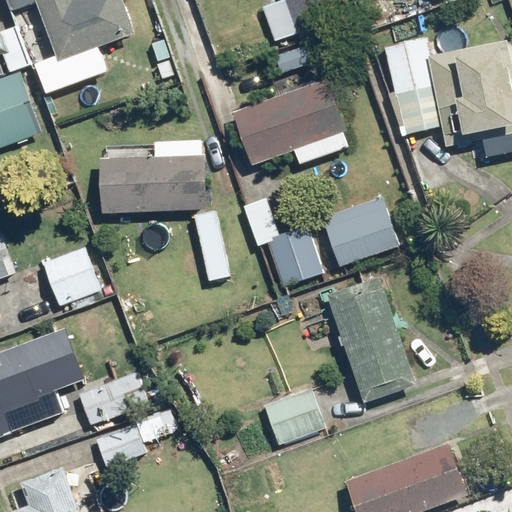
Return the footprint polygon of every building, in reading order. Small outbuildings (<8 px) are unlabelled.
[(13,0),(16,10),(39,2),(42,11),(59,61),(140,35),(127,0),(13,0)] [(333,23),(324,0),(283,0),(296,36),(333,23)] [(265,24),(242,32),(251,58),(273,50),(265,24)] [(448,137),(511,126),(511,84),(505,45),(434,57),(429,38),(388,49),(412,135),(446,126),(448,137)] [(308,47),(277,59),(284,76),(314,65),(308,47)] [(175,56),(153,65),(162,87),(184,78),(175,56)] [(328,83),(239,114),(257,166),(346,135),(328,83)] [(0,91),(0,128),(32,118),(21,85),(0,91)] [(103,159),(105,215),(209,212),(207,156),(103,159)] [(328,220),(344,267),(397,248),(381,202),(328,220)] [(325,273),(310,228),(267,243),(283,288),(325,273)] [(49,260),(66,308),(104,295),(87,247),(49,260)] [(382,278),(328,296),(364,403),(418,386),(382,278)] [(68,331),(0,356),(0,412),(86,381),(68,331)] [(137,378),(81,399),(92,427),(148,405),(137,378)] [(266,407),(280,446),(326,430),(312,391),(266,407)] [(144,425),(100,439),(111,474),(155,460),(144,425)] [(352,483),(363,511),(418,511),(462,496),(444,448),(352,483)] [(21,490),(29,509),(21,511),(82,511),(66,472),(21,490)]
